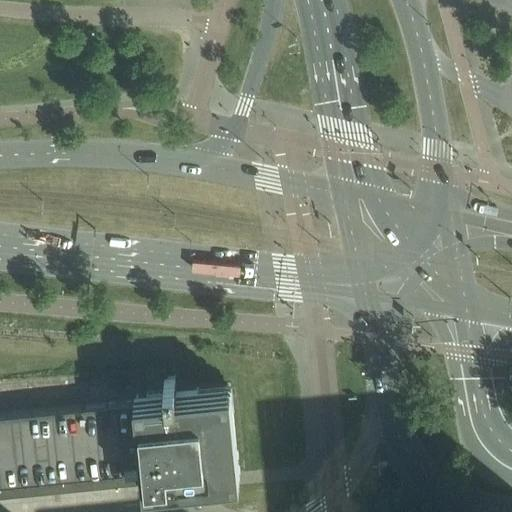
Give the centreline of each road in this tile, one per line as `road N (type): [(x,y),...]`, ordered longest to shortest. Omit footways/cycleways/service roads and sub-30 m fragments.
road 1 (secondary): [(0,253),(370,290)]
road 2 (secondary): [(448,213),(422,38),(405,0)]
road 3 (secondary): [(306,0),(339,103),(356,198)]
road 4 (secondary): [(203,167),(0,158)]
road 5 (secondary): [(274,0),(272,37),(243,109),(203,167)]
road 6 (secondary): [(390,408),(407,454),(431,482),(511,511)]
road 7 (secondary): [(511,452),(480,417),(451,304)]
road 8 (secondary): [(356,198),(203,167)]
road 9 (unclassified): [(390,408),(361,464),(313,511)]
